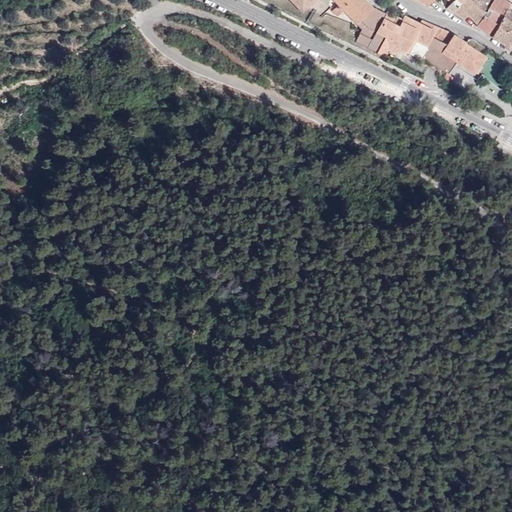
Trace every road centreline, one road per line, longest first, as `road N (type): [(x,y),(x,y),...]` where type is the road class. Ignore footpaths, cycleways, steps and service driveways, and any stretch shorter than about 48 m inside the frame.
road 1 (residential): [(353,62),(338,71),(176,5),(149,18),(153,38),(191,67),(333,126),(511,223)]
road 2 (tertiary): [(353,62),(511,140)]
road 3 (tertiary): [(224,0),(353,62)]
road 4 (residential): [(404,0),(511,57)]
